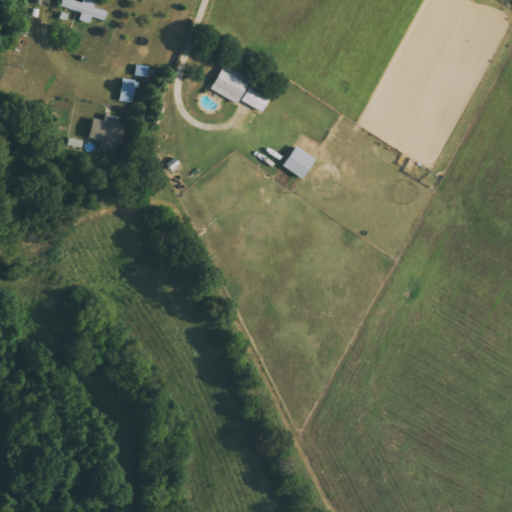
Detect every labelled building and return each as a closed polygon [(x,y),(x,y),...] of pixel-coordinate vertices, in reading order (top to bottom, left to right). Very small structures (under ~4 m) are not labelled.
[(92,9),(94,0),(93,0),(80,0),(79,4),(63,0),(58,0),(57,8),(78,14),(76,22),(87,24),(89,19),(102,22),(104,12),(92,9)] [(236,105),(246,80),(218,69),(208,93),(236,105)] [(128,104),(132,81),(119,79),(116,102),(128,104)] [(259,114),(267,99),(245,88),(238,103),(259,114)] [(101,123),(89,120),(84,139),(112,146),(119,119),(103,115),(101,123)] [(299,180),(312,159),(291,146),(278,167),(299,180)]
